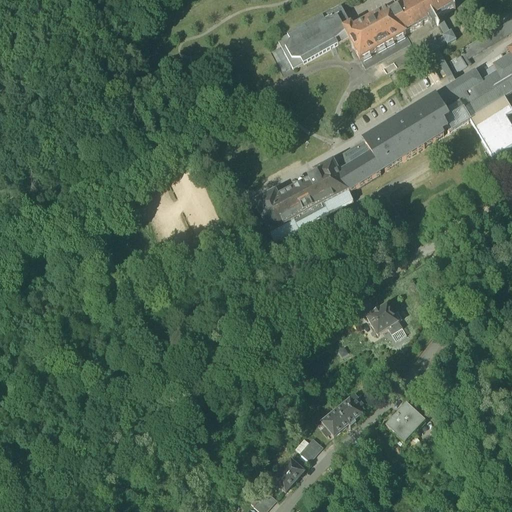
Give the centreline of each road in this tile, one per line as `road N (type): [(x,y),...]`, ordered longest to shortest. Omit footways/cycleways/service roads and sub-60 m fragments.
road 1 (track): [(1,511),(437,251)]
road 2 (unclassified): [(511,208),(437,251),(451,289),(448,321),(387,403),(282,511)]
